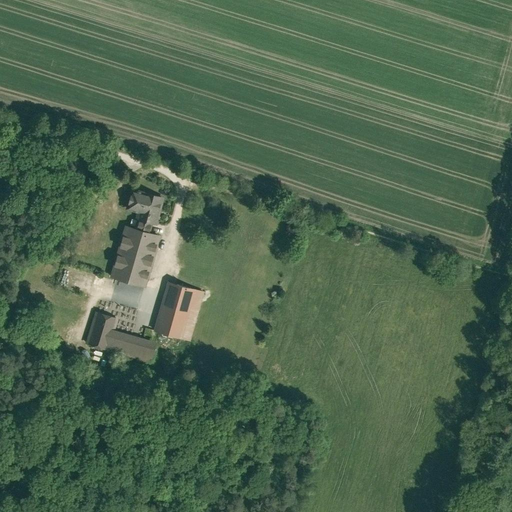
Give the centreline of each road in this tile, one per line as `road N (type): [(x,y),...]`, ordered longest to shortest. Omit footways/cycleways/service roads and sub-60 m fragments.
road 1 (unclassified): [(0,111),(153,160),(179,177)]
road 2 (track): [(474,511),(511,358)]
